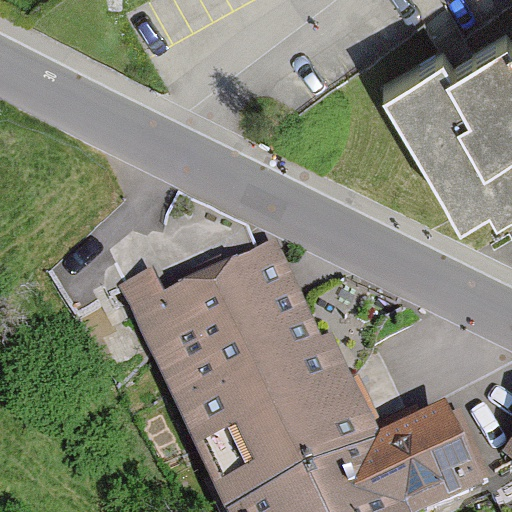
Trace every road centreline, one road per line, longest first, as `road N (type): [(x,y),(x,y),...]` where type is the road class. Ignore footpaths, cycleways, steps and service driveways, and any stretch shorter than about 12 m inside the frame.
road 1 (residential): [(511,314),(0,57)]
road 2 (unknown): [(181,111),(227,77),(268,18),(298,0)]
